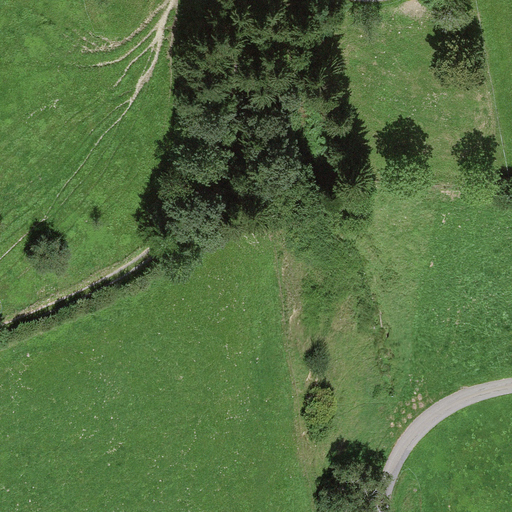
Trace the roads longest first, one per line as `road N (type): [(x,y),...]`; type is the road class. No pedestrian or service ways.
road 1 (track): [(0,329),(136,264),(191,206),(215,156),(234,27),(262,0)]
road 2 (residential): [(511,385),(465,396),(426,420),(395,462),(381,511)]
